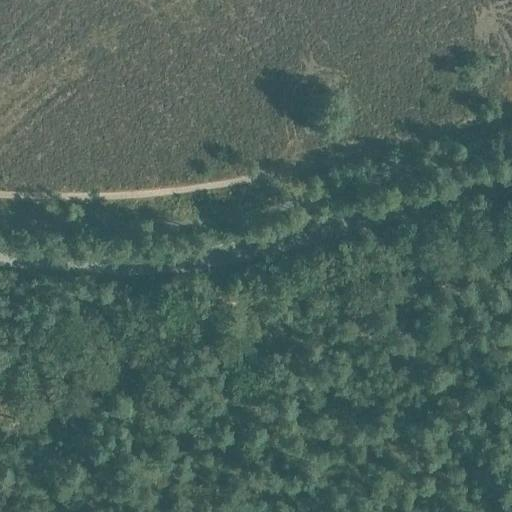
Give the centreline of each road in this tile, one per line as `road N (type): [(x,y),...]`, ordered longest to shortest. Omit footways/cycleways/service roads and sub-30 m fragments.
road 1 (tertiary): [(0,256),(189,264),(511,184)]
road 2 (unknown): [(0,194),(168,193),(240,183),(511,112)]
